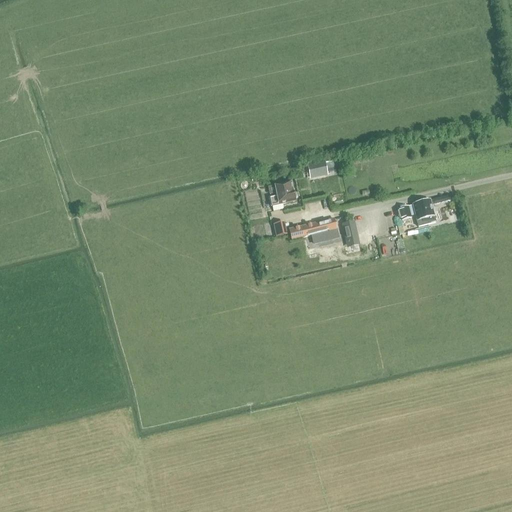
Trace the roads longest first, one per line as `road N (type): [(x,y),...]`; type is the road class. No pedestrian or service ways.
road 1 (track): [(511,363),(301,420)]
road 2 (unclassified): [(336,215),(511,175)]
